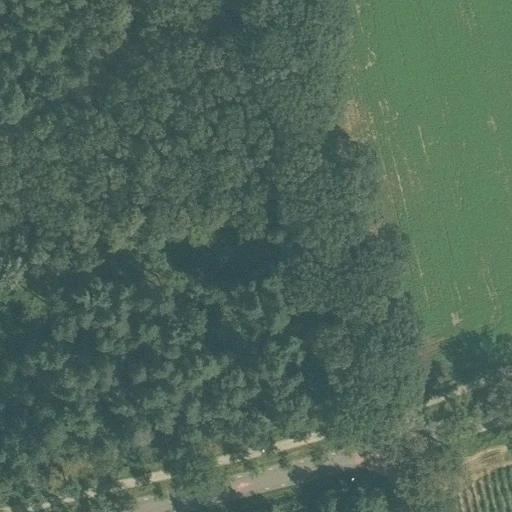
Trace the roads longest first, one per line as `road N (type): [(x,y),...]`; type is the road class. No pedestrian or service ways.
road 1 (track): [(385,449),(279,0)]
road 2 (tertiary): [(129,511),(511,409)]
